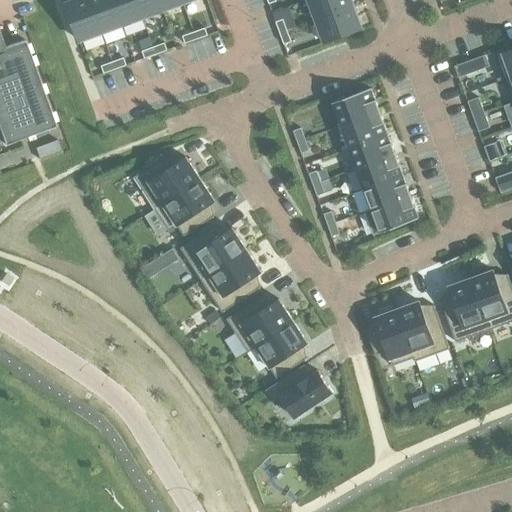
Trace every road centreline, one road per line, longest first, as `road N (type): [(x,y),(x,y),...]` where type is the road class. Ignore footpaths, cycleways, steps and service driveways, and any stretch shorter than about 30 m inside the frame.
road 1 (residential): [(0,317),(127,408),(192,511)]
road 2 (residential): [(263,96),(222,119),(227,139),(333,292)]
road 3 (residential): [(474,225),(409,42)]
road 4 (residential): [(97,112),(249,55)]
road 5 (residential): [(333,292),(474,225)]
road 6 (residential): [(409,42),(263,96)]
